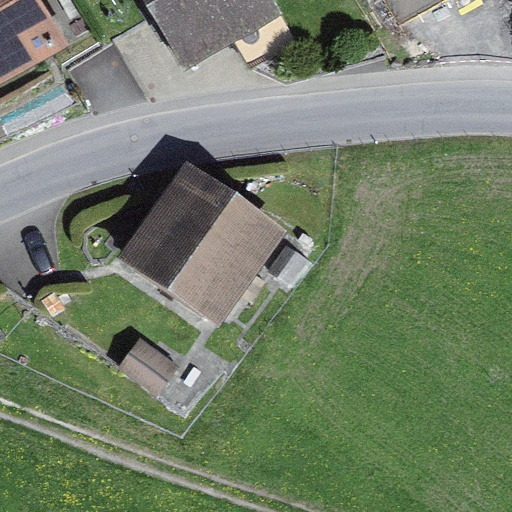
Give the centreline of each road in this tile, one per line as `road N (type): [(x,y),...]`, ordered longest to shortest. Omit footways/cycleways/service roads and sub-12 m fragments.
road 1 (secondary): [(511,109),(373,113),(211,133),(110,153),(0,191)]
road 2 (track): [(0,413),(288,511)]
